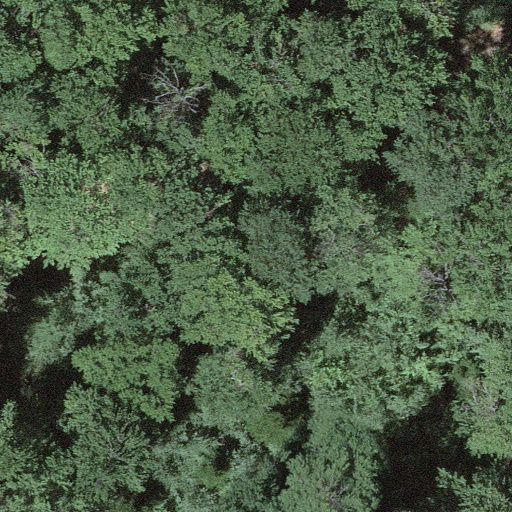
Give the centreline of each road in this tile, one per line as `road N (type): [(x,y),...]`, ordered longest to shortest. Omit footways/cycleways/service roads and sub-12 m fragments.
road 1 (track): [(0,285),(423,95),(511,44)]
road 2 (track): [(311,0),(511,12)]
